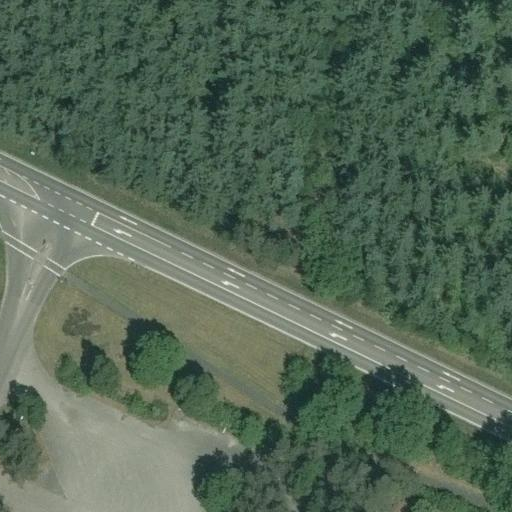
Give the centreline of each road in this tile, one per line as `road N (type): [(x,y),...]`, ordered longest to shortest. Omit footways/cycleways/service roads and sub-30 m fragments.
road 1 (secondary): [(511,421),(63,207)]
road 2 (track): [(351,0),(321,329)]
road 3 (unclassified): [(63,207),(0,362)]
